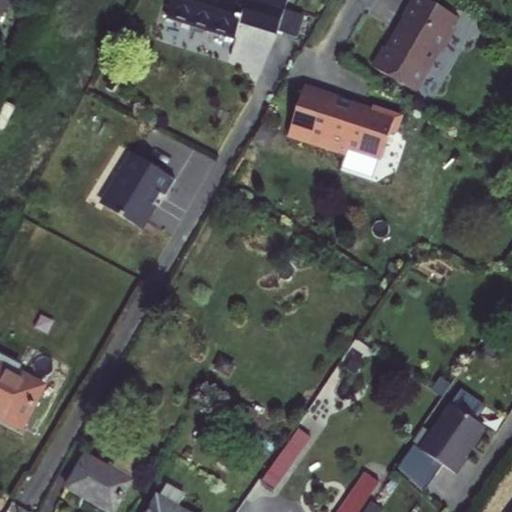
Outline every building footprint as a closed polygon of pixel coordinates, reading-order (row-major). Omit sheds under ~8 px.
[(175,0),(171,19),(242,31),(245,14),(254,16),(253,20),(266,23),(283,27),(288,0),(175,0)] [(456,21),(422,0),(411,0),(400,18),(404,20),(401,25),(396,33),(395,32),(383,52),(402,64),(405,59),(425,72),(436,54),(441,52),(454,32),(451,30),(456,21)] [(340,100),(305,90),(289,141),(347,158),(349,151),(383,162),(390,139),(396,140),(404,117),(377,109),(373,110),(361,107),(353,110),(347,108),(338,106),(340,100)] [(167,186),(171,188),(181,171),(141,147),(110,198),(146,220),(158,201),(167,186)] [(0,418),(25,431),(57,367),(31,354),(23,371),(0,359),(0,418)] [(490,410),(465,393),(443,426),(425,454),(414,447),(396,473),(429,495),(447,469),(460,477),(471,461),(469,460),(476,449),(489,431),(480,425),(490,410)] [(318,434),(305,425),(268,479),(281,487),(318,434)] [(101,511),(119,511),(133,488),(90,463),(71,495),(95,508),(101,511)] [(362,511),(381,484),(364,474),(338,511),(362,511)]
